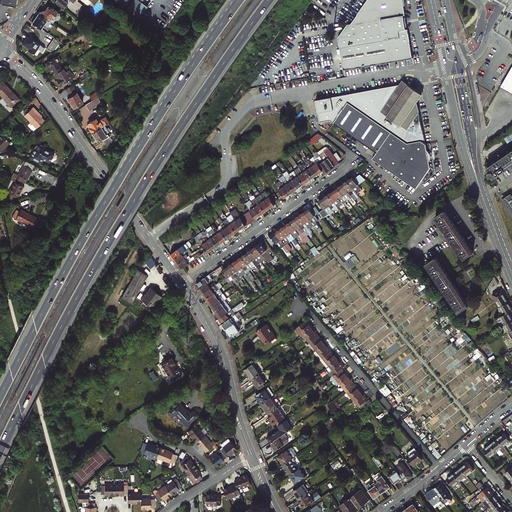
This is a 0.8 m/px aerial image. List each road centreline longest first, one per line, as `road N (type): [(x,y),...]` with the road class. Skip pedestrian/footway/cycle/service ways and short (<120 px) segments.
road 1 (motorway): [(0,449),(117,225),(269,0)]
road 2 (motorway): [(237,2),(113,185),(0,395)]
road 3 (residential): [(181,283),(356,159),(315,128),(305,92)]
road 4 (secondary): [(149,239),(44,93),(0,49)]
road 5 (residential): [(149,239),(224,187),(224,133),(251,103),(305,92)]
road 6 (unknown): [(328,246),(482,428)]
road 7 (residential): [(439,467),(298,305)]
road 8 (unknown): [(445,238),(422,252),(414,241),(426,222),(461,200),(480,244),(493,243)]
road 9 (secondary): [(447,69),(481,193)]
road 10 (secondary): [(481,193),(457,67)]
